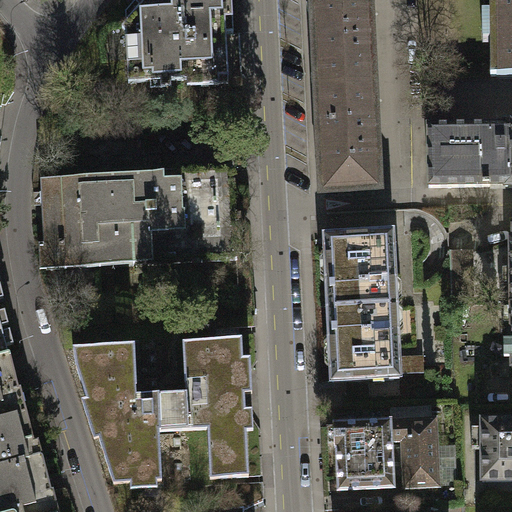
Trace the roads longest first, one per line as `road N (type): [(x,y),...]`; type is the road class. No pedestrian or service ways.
road 1 (residential): [(263,0),(289,511)]
road 2 (residential): [(47,54),(23,134),(17,238),(41,341),(58,363),(107,511)]
